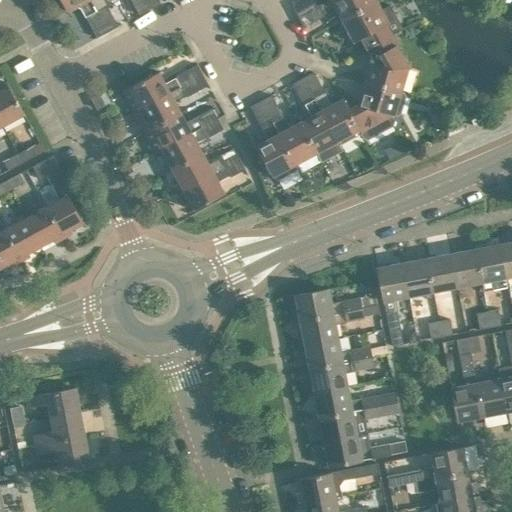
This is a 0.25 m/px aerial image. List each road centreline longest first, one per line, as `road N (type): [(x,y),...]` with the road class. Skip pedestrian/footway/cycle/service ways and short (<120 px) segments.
road 1 (tertiary): [(194,289),(511,145)]
road 2 (residential): [(142,264),(56,65)]
road 3 (residential): [(228,511),(171,336)]
road 4 (residential): [(272,0),(287,38),(284,56),(243,82),(200,55)]
road 5 (residential): [(56,65),(181,6)]
road 6 (tertiary): [(0,341),(118,307)]
